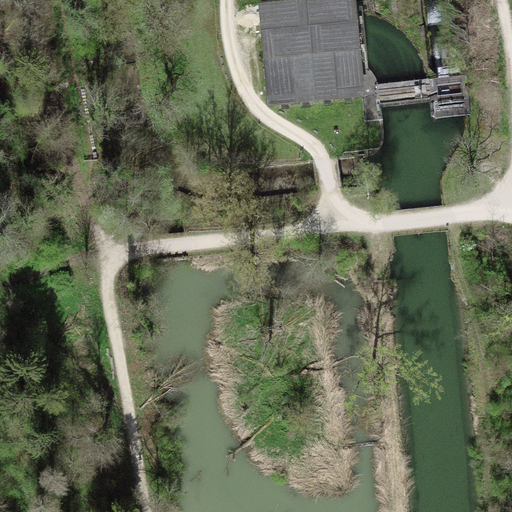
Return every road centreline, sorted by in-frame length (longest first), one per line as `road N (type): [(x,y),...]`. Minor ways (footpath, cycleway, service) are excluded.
road 1 (track): [(105,243),(150,511)]
road 2 (track): [(336,222),(205,241),(105,243)]
road 3 (track): [(322,158),(243,88),(228,48),(226,0)]
road 4 (track): [(511,203),(451,216),(336,222)]
